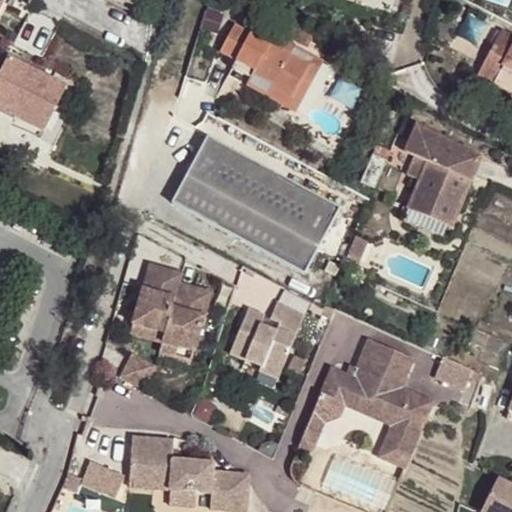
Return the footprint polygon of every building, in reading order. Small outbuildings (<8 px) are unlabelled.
[(143,0),(119,0),(138,10),(143,0)] [(290,99),(308,65),(290,55),(295,47),(273,35),(268,43),(235,24),(222,46),(238,55),(236,59),(254,70),(253,73),(273,84),(271,88),(290,99)] [(511,39),(505,36),(482,80),(511,96),(511,39)] [(238,55),(222,46),(220,50),(236,59),(238,55)] [(37,123),(59,83),(8,57),(0,74),(0,94),(18,105),(16,111),(37,123)] [(313,57),(308,65),(290,99),(271,88),(266,97),(294,112),(322,62),(313,57)] [(250,78),(253,73),(254,70),(236,59),(231,68),(250,78)] [(64,86),(59,83),(37,123),(16,111),(18,105),(0,94),(0,109),(42,131),(64,86)] [(462,165),(469,150),(416,129),(406,154),(415,157),(407,174),(420,180),(407,211),(451,229),(475,171),(462,165)] [(387,163),(381,177),(387,179),(394,164),(404,171),(409,158),(402,154),(410,136),(400,131),(387,163)] [(175,201),(299,267),(308,272),(343,204),(211,133),(209,136),(175,201)] [(482,156),(469,150),(462,165),(475,171),(482,156)] [(360,185),(375,192),(381,177),(387,163),(372,157),(360,185)] [(451,229),(407,211),(402,222),(446,241),(451,229)] [(357,235),(348,255),(362,261),(370,240),(357,235)] [(183,272),(151,263),(135,323),(167,332),(181,281),(183,272)] [(181,281),(167,332),(164,341),(196,350),(213,290),(181,281)] [(264,365),(262,370),(280,378),(306,314),(278,302),(271,318),(281,322),(277,330),(263,324),(267,314),(250,307),(231,352),(247,358),(264,365)] [(135,323),(132,333),(164,341),(167,332),(135,323)] [(164,341),(161,351),(194,360),(196,350),(164,341)] [(328,383),(317,409),(339,417),(344,408),(391,427),(379,457),(404,467),(431,401),(400,389),(411,361),(369,343),(353,378),(349,390),(328,383)] [(133,352),(122,374),(144,386),(156,364),(133,352)] [(445,357),(437,377),(466,390),(474,371),(449,360),(445,357)] [(245,363),(262,370),(264,365),(247,358),(245,363)] [(353,378),(333,371),(328,383),(349,390),(353,378)] [(277,385),(272,383),(269,389),(275,392),(277,385)] [(292,392),(277,385),(275,392),(290,398),(292,392)] [(339,417),(317,409),(300,448),(312,453),(324,423),(339,417)] [(503,428),(511,431),(511,422),(506,420),(503,428)] [(176,439),(135,436),(131,479),(136,479),(136,486),(172,489),(198,491),(213,492),(212,507),(248,510),(252,472),(214,470),(215,462),(175,458),(176,439)] [(511,511),(511,484),(499,478),(481,511),(511,511)] [(198,491),(172,489),(171,504),(197,506),(198,491)]
